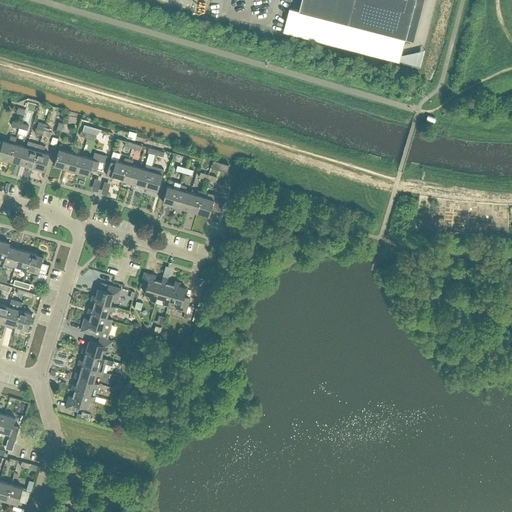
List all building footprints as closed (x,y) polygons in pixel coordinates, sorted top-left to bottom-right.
[(301,0),(299,10),(347,23),(406,38),(415,0),(301,0)] [(317,34),(318,28),(337,33),(339,27),(296,16),(293,28),(317,34)] [(408,40),(404,56),(429,63),(433,46),(408,40)] [(51,129),(55,118),(48,116),(45,126),(51,129)] [(69,116),(66,125),(72,127),(75,118),(69,116)] [(34,132),(42,134),(44,127),(43,129),(42,128),(44,123),(38,121),(37,127),(36,127),(34,132)] [(79,135),(87,138),(88,133),(89,131),(87,131),(87,130),(88,128),(89,129),(90,126),(83,124),(81,131),(79,135)] [(95,140),(96,135),(101,129),(90,126),(89,129),(88,128),(87,131),(89,131),(88,133),(87,138),(95,140)] [(51,132),(48,131),(49,128),(44,127),(42,134),(50,137),(51,132)] [(0,156),(9,160),(14,143),(16,136),(10,135),(8,141),(3,140),(0,148),(0,156)] [(26,146),(21,163),(32,166),(39,144),(28,141),(26,146)] [(9,160),(21,163),(26,146),(14,143),(9,160)] [(49,153),(43,152),(45,146),(39,144),(32,166),(44,170),(49,153)] [(54,165),(65,168),(70,152),(59,148),(54,165)] [(65,168),(77,172),(82,155),(70,152),(65,168)] [(94,159),(94,158),(82,155),(77,172),(89,175),(91,169),(102,172),(105,162),(94,159)] [(106,175),(111,176),(122,180),(129,158),(124,157),(123,162),(111,159),(106,175)] [(133,159),(129,158),(122,180),(134,183),(139,167),(131,165),(133,159)] [(144,169),(139,167),(134,183),(146,187),(152,165),(146,163),(144,169)] [(157,190),(162,174),(164,168),(152,165),(146,187),(157,190)] [(209,170),(208,174),(207,179),(214,181),(216,176),(214,176),(215,172),(209,170)] [(174,205),(186,209),(190,192),(185,190),(186,185),(180,184),(179,189),(174,205)] [(163,202),(174,205),(179,189),(167,185),(163,202)] [(186,209),(197,212),(203,192),(198,190),(197,194),(190,192),(186,209)] [(209,193),(203,192),(197,212),(209,215),(214,199),(207,197),(209,193)] [(0,257),(4,259),(8,245),(9,243),(0,239),(0,257)] [(3,262),(15,265),(20,249),(8,245),(4,259),(3,262)] [(20,271),(21,267),(27,269),(31,252),(20,249),(15,265),(14,269),(20,271)] [(48,264),(41,262),(43,256),(31,252),(27,269),(43,273),(46,272),(48,264)] [(155,302),(157,297),(156,297),(161,280),(155,279),(156,275),(144,272),(140,284),(146,286),(144,293),(152,295),(150,300),(155,302)] [(23,281),(38,284),(39,278),(24,275),(23,281)] [(168,306),(169,300),(174,284),(173,284),(166,282),(167,278),(162,277),(161,280),(156,297),(157,297),(164,299),(163,304),(168,306)] [(188,305),(189,298),(183,296),(186,288),(178,286),(180,282),(174,280),(173,284),(174,284),(169,300),(177,302),(175,308),(185,311),(183,317),(190,319),(194,306),(188,305)] [(90,299),(94,301),(94,300),(110,305),(110,304),(112,297),(118,299),(121,288),(108,284),(106,290),(98,288),(96,295),(92,294),(90,299)] [(87,312),(90,313),(91,313),(106,317),(107,317),(109,309),(114,311),(116,306),(110,304),(110,305),(94,300),(94,301),(92,307),(89,306),(87,312)] [(0,320),(4,322),(8,306),(0,303),(0,320)] [(4,322),(15,325),(20,309),(8,306),(4,322)] [(32,313),(20,309),(15,325),(27,329),(32,313)] [(106,338),(111,323),(112,318),(107,317),(106,317),(91,313),(90,313),(89,319),(85,318),(82,330),(94,333),(93,336),(99,337),(99,336),(106,338)] [(81,351),(85,353),(85,352),(101,357),(103,349),(109,351),(112,340),(106,338),(99,336),(99,337),(97,342),(89,340),(87,347),(83,346),(81,351)] [(109,359),(107,358),(101,357),(85,352),(85,353),(83,359),(79,358),(78,364),(81,365),(98,369),(103,370),(106,363),(108,364),(111,365),(113,360),(109,359)] [(110,373),(103,371),(103,370),(98,369),(81,365),(79,372),(76,371),(74,376),(78,377),(94,382),(94,381),(96,374),(102,376),(102,375),(106,377),(108,377),(110,373)] [(104,385),(99,384),(99,383),(94,381),(94,382),(78,377),(76,384),(72,383),(70,389),(74,390),(90,394),(93,386),(98,388),(103,389),(104,385)] [(96,395),(90,394),(74,390),(72,395),(69,394),(65,407),(78,411),(79,405),(86,407),(89,399),(94,400),(96,395)] [(108,401),(114,399),(112,393),(105,395),(108,401)] [(15,417),(4,413),(0,424),(0,429),(10,433),(15,417)] [(0,497),(6,499),(11,483),(0,479),(0,497)] [(23,486),(11,483),(6,499),(18,503),(23,486)]
